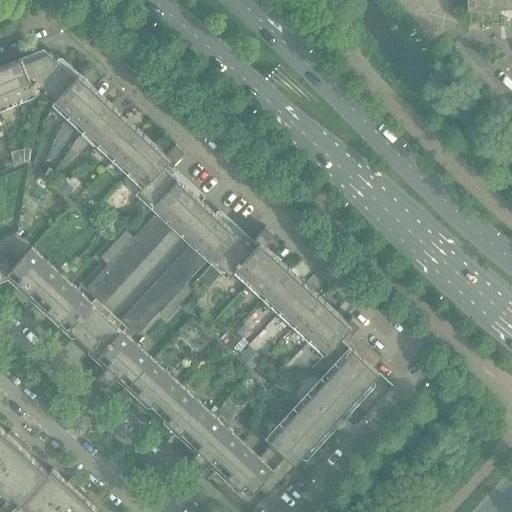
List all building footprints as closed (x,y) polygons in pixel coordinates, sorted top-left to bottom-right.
[(511,0),(467,0),(468,10),(511,7),(511,0)] [(98,143),(121,118),(49,51),(0,71),(0,108),(42,92),(98,143)] [(204,194),(172,165),(184,151),(175,143),(163,157),(121,118),(98,143),(143,185),(139,189),(177,225),(185,232),(209,207),(201,200),(204,197),(204,194)] [(29,162),(31,149),(24,148),(24,149),(22,150),(22,163),(24,162),(29,162)] [(22,163),(22,150),(11,152),(14,166),(22,163)] [(73,188),(64,180),(58,187),(67,195),(73,188)] [(344,324),(261,248),(274,234),(265,226),(253,240),(221,210),(218,210),(215,213),(209,207),(185,232),(231,274),(235,270),(325,353),(332,347),(345,358),(353,349),(373,368),(382,359),(358,336),(365,328),(351,316),(344,324)] [(78,223),(67,212),(61,219),(72,230),(78,223)] [(171,229),(155,214),(147,222),(163,237),(171,229)] [(163,237),(147,222),(139,230),(156,245),(163,237)] [(124,245),(133,236),(126,230),(117,239),(124,245)] [(156,245),(139,230),(132,238),(149,253),(156,245)] [(107,316),(16,232),(0,238),(0,282),(8,279),(71,338),(74,338),(77,335),(84,341),(107,316)] [(149,253),(132,238),(125,246),(141,261),(149,253)] [(116,255),(124,245),(117,239),(109,248),(116,255)] [(205,259),(189,245),(181,254),(197,268),(205,259)] [(141,261),(125,246),(117,255),(134,270),(141,261)] [(108,264),(116,255),(109,248),(100,257),(108,264)] [(197,268),(181,254),(174,262),(190,276),(197,268)] [(134,270),(117,255),(110,263),(126,278),(134,270)] [(190,276),(174,262),(167,270),(182,284),(190,276)] [(126,278),(110,263),(102,271),(119,286),(126,278)] [(208,287),(219,276),(209,267),(199,278),(208,287)] [(182,284),(167,270),(159,278),(175,292),(182,284)] [(119,286),(102,271),(95,279),(111,294),(119,286)] [(175,292),(159,278),(151,286),(167,301),(175,292)] [(111,294),(95,279),(87,288),(103,303),(111,294)] [(179,305),(192,291),(185,284),(172,298),(179,305)] [(167,301),(151,286),(144,294),(160,309),(167,301)] [(160,309),(144,294),(137,302),(153,317),(160,309)] [(167,318),(179,305),(172,298),(160,312),(167,318)] [(153,317),(137,302),(129,310),(145,325),(153,317)] [(145,325),(129,310),(121,319),(137,334),(145,325)] [(137,344),(107,316),(84,341),(91,348),(88,351),(88,353),(105,369),(114,377),(147,408),(150,407),(152,405),(159,411),(176,393),(182,385),(137,344)] [(223,342),(230,334),(224,329),(217,336),(223,342)] [(238,354),(248,343),(239,334),(228,346),(238,354)] [(307,459),(337,427),(345,418),(375,386),(375,383),(372,380),(379,373),(373,368),(353,349),(345,358),(270,441),(272,444),(260,457),(274,470),(257,487),(266,495),(302,457),(304,459),(307,459)] [(260,457),(228,427),(182,385),(176,393),(159,411),(166,418),(164,420),(164,423),(196,453),(205,461),(237,491),(240,490),(242,488),(250,495),(257,487),(274,470),(260,457)] [(229,419),(237,410),(227,402),(219,411),(229,419)] [(48,471),(26,451),(30,447),(10,429),(7,433),(0,426),(0,489),(10,499),(13,495),(20,502),(48,471)] [(99,511),(86,499),(89,495),(70,478),(67,481),(52,468),(48,471),(20,502),(32,511),(99,511)]
